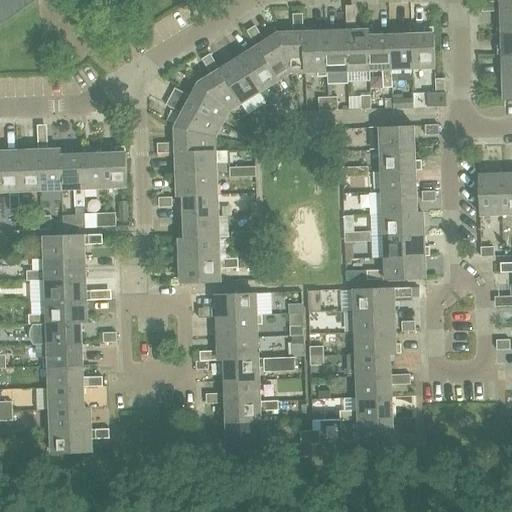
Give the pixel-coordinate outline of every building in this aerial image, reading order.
[(0,0),(0,25),(36,0),(0,0)] [(496,0),(482,0),(483,10),(496,10),(496,0)] [(503,10),(511,9),(511,0),(501,0),(502,0),(503,10)] [(511,9),(503,10),(503,31),(511,30),(511,9)] [(290,72),(306,71),(304,33),(303,13),(294,13),(294,33),(278,33),(290,72)] [(348,69),(370,69),(368,35),(370,35),(369,30),(357,31),(356,24),(347,25),(347,31),(348,69)] [(248,31),(257,47),(278,80),(290,72),(278,33),(266,41),(256,26),(248,31)] [(413,67),(435,66),(434,33),(433,33),(433,27),(424,27),(424,34),(412,34),(413,67)] [(511,30),(503,31),(504,44),(497,44),(498,53),(504,53),(511,52),(511,30)] [(347,31),(325,32),(327,70),(348,69),(347,31)] [(328,76),(327,70),(325,32),(304,33),(306,71),(318,70),(318,77),(328,76)] [(392,68),(413,67),(412,34),(390,35),(392,68)] [(392,87),(392,68),(390,35),(370,35),(368,35),(370,69),(382,68),(383,87),(392,87)] [(259,91),(278,80),(257,47),(239,58),(259,91)] [(212,75),(199,83),(228,110),(241,102),(220,70),(210,54),(202,59),(212,75)] [(259,91),(239,58),(220,70),(241,102),(259,91)] [(435,79),(436,92),(445,92),(445,78),(435,79)] [(221,124),(228,110),(199,83),(192,97),(175,88),(171,96),(221,124)] [(445,92),(436,92),(427,92),(427,106),(446,106),(446,92),(445,92)] [(393,108),(403,108),(403,95),(393,95),(393,108)] [(221,124),(171,96),(166,104),(183,113),(176,127),(215,137),(221,124)] [(361,109),(371,109),(371,96),(361,96),(361,109)] [(319,110),(329,110),(328,97),(319,97),(319,110)] [(328,97),(329,110),(338,110),(338,97),(328,97)] [(263,105),(270,117),(278,111),(271,100),(263,105)] [(285,123),(278,111),(270,117),(276,128),(285,123)] [(381,126),(381,147),(415,146),(414,125),(381,126)] [(425,125),(426,135),(439,134),(438,125),(425,125)] [(158,153),(176,152),(215,151),(215,137),(176,127),(176,143),(157,144),(158,153)] [(48,150),(48,144),(37,145),(38,151),(39,190),(62,189),(61,154),(61,150),(48,150)] [(103,153),(105,187),(127,186),(126,152),(125,152),(125,146),(115,146),(115,152),(103,153)] [(415,146),(381,147),(382,171),(415,170),(422,170),(421,159),(415,159),(415,146)] [(19,190),(39,190),(38,151),(16,152),(19,190)] [(215,151),(176,152),(177,174),(216,173),(216,164),(228,163),(227,151),(215,151)] [(19,209),(19,190),(16,152),(0,152),(0,191),(9,191),(10,209),(19,209)] [(84,197),(83,188),(82,153),(61,154),(62,189),(73,188),(74,197),(84,197)] [(83,188),(105,187),(103,153),(82,153),(83,188)] [(230,178),(244,177),(243,167),(230,168),(230,178)] [(243,167),(244,177),(257,176),(256,167),(243,167)] [(342,177),(356,177),(356,167),(342,167),(342,177)] [(356,167),(356,177),(369,177),(368,167),(356,167)] [(382,171),(383,191),(416,190),(415,170),(382,171)] [(217,195),(216,173),(177,174),(178,196),(183,196),(217,195)] [(502,213),(511,212),(511,174),(501,175),(502,213)] [(479,176),(480,214),(502,213),(501,175),(479,176)] [(383,191),(384,213),(417,212),(416,190),(383,191)] [(422,201),(436,200),(435,191),(422,191),(422,201)] [(218,216),(217,195),(183,196),(184,217),(218,216)] [(158,197),(159,207),(172,206),(171,197),(158,197)] [(129,222),(129,201),(118,202),(119,222),(129,222)] [(84,206),(74,207),(74,215),(75,228),(76,228),(85,227),(84,213),(84,206)] [(115,212),(105,213),(106,226),(115,226),(115,212)] [(384,213),(384,234),(423,233),(422,212),(417,212),(384,213)] [(106,226),(105,213),(96,213),(97,226),(106,226)] [(51,215),(41,216),(41,229),(51,229),(51,215)] [(41,229),(41,216),(32,216),(32,230),(41,229)] [(184,217),(185,238),(219,237),(218,216),(184,217)] [(357,242),(357,232),(354,233),(353,216),(344,216),(345,242),(357,242)] [(245,232),(246,242),(259,241),(258,231),(245,232)] [(232,242),(246,242),(245,232),(232,232),(232,242)] [(371,232),(357,232),(357,242),(371,241),(371,232)] [(385,257),(423,255),(430,255),(429,247),(423,247),(423,233),(384,234),(385,257)] [(46,258),(83,256),(83,245),(103,244),(102,234),(82,235),(82,234),(45,236),(46,258)] [(219,258),(219,237),(185,238),(180,239),(180,260),(219,258)] [(358,259),(357,242),(345,242),(346,259),(358,259)] [(481,247),(481,257),(494,256),(494,247),(481,247)] [(424,279),(423,255),(385,257),(385,269),(367,270),(368,280),(386,279),(386,280),(424,279)] [(28,281),(47,280),(84,278),(83,256),(46,258),(46,270),(27,271),(28,281)] [(238,258),(219,258),(180,260),(181,283),(220,282),(220,268),(239,267),(238,258)] [(511,272),(511,262),(501,263),(502,272),(511,272)] [(47,280),(47,302),(85,300),(91,300),(91,291),(85,291),(84,278),(47,280)] [(355,289),(355,312),(394,311),(394,298),(412,297),(412,288),(394,289),(394,288),(355,289)] [(308,291),(308,313),(321,313),(320,291),(308,291)] [(199,316),(218,316),(256,314),(255,293),(217,294),(217,307),(199,307),(199,316)] [(30,324),(38,324),(81,322),(86,322),(85,300),(47,302),(48,313),(29,314),(30,324)] [(303,304),(289,304),(290,314),(303,314),(303,304)] [(355,312),(356,334),(395,332),(394,311),(355,312)] [(262,314),(256,314),(218,316),(219,338),(257,337),(256,325),(262,324),(262,314)] [(401,322),(402,331),(415,331),(415,321),(401,322)] [(39,346),(49,346),(82,344),(81,322),(38,324),(36,326),(35,328),(34,330),(33,333),(33,335),(34,338),(34,340),(36,343),(37,345),(39,346)] [(303,336),(303,326),(289,326),(289,336),(291,336),(303,336)] [(103,342),(116,342),(116,332),(103,332),(103,342)] [(356,354),(391,353),(395,353),(395,351),(402,351),(402,343),(395,344),(395,332),(356,334),(356,354)] [(310,356),(324,356),(323,347),(317,347),(316,334),(309,334),(310,356)] [(257,337),(219,338),(219,350),(200,350),(200,360),(208,360),(219,359),(219,361),(224,360),(224,359),(257,357),(257,337)] [(496,340),(496,350),(510,349),(509,340),(496,340)] [(82,365),(82,344),(49,346),(50,357),(44,357),(44,366),(50,366),(82,365)] [(293,344),(291,356),(304,357),(303,345),(293,344)] [(348,376),(357,375),(391,374),(391,353),(356,354),(347,354),(348,376)] [(324,356),(310,356),(310,366),(324,365),(324,356)] [(225,381),(258,381),(257,357),(224,359),(224,360),(225,381)] [(277,358),(264,359),(264,372),(277,371),(296,371),(295,358),(277,358)] [(208,360),(200,360),(196,360),(196,368),(208,368),(208,360)] [(50,366),(51,389),(83,387),(103,386),(102,377),(83,377),(82,365),(50,366)] [(357,375),(358,398),(392,397),(392,384),(411,384),(410,374),(391,374),(357,375)] [(258,401),(258,381),(225,381),(225,403),(258,401)] [(51,389),(52,408),(84,407),(83,387),(51,389)] [(319,391),(319,399),(331,399),(331,391),(319,391)] [(219,393),(206,394),(207,403),(220,403),(219,393)] [(340,421),(359,420),(393,419),(392,397),(358,398),(358,410),(339,410),(340,421)] [(0,401),(0,411),(13,411),(13,401),(0,401)] [(277,401),(258,401),(225,403),(226,425),(259,424),(259,411),(278,411),(277,401)] [(52,408),(53,431),(90,429),(89,407),(84,407),(52,408)] [(0,421),(14,420),(13,411),(0,411),(0,421)] [(386,442),(393,441),(393,419),(359,420),(359,441),(341,442),(342,457),(386,455),(386,442)] [(320,421),(312,422),(312,431),(320,431),(321,431),(320,421)] [(259,424),(226,425),(226,447),(260,446),(259,424)] [(109,429),(90,429),(53,431),(54,454),(91,453),(91,439),(110,439),(109,429)] [(311,456),(311,444),(311,431),(300,431),(301,444),(291,445),(291,458),(311,456)] [(312,431),(311,431),(311,444),(320,444),(320,431),(312,431)] [(313,446),(313,463),(330,463),(329,446),(313,446)]
